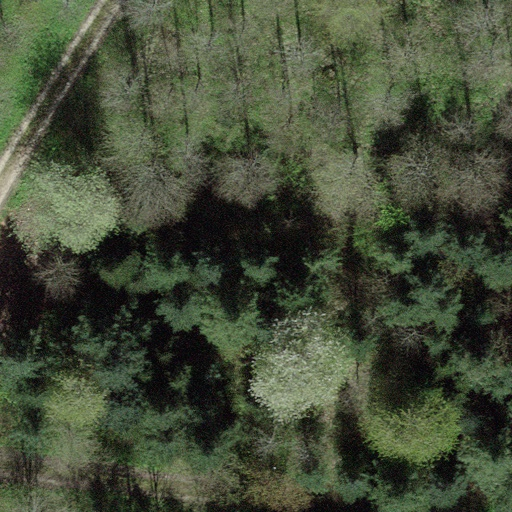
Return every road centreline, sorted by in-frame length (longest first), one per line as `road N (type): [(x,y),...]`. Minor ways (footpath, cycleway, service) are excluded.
road 1 (track): [(316,511),(0,467)]
road 2 (track): [(0,191),(119,0)]
